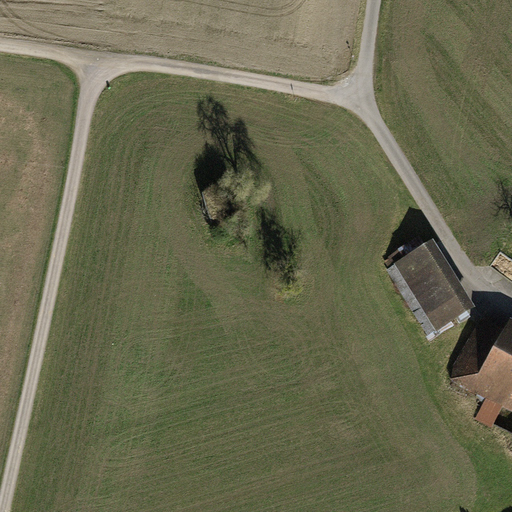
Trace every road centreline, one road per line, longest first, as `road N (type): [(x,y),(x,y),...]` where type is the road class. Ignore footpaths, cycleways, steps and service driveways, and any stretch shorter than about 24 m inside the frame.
road 1 (track): [(98,60),(3,511)]
road 2 (track): [(0,47),(360,100)]
road 3 (residential): [(375,0),(360,100),(483,289),(511,305)]
